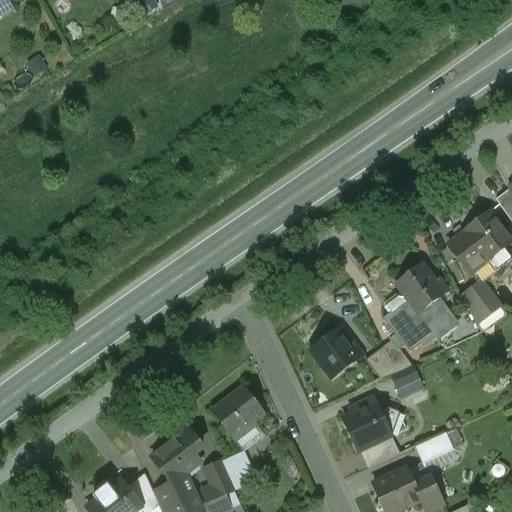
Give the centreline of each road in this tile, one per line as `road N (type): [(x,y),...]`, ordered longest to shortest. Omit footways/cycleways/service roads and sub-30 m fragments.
road 1 (secondary): [(0,412),(511,50)]
road 2 (residential): [(240,303),(511,121)]
road 3 (residential): [(0,476),(240,303)]
road 4 (residential): [(240,303),(343,511)]
